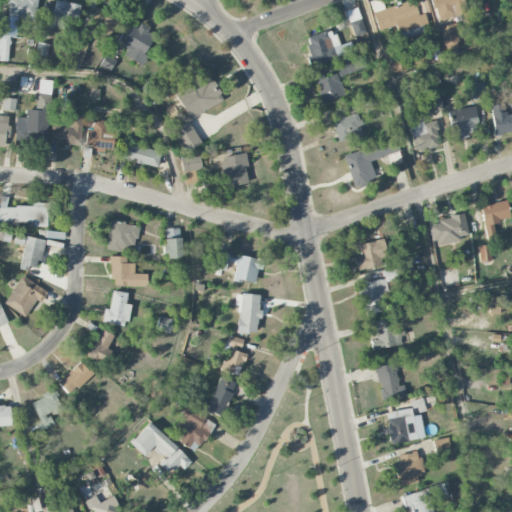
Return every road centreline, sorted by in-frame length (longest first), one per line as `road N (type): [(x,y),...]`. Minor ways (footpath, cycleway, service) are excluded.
road 1 (residential): [(358,511),(278,109),(234,35),(192,0)]
road 2 (residential): [(511,165),(294,234),(81,181),(0,176)]
road 3 (residential): [(197,511),(253,441),(311,322),(322,321)]
road 4 (residential): [(81,181),(79,284),(69,322),(39,359),(0,372)]
